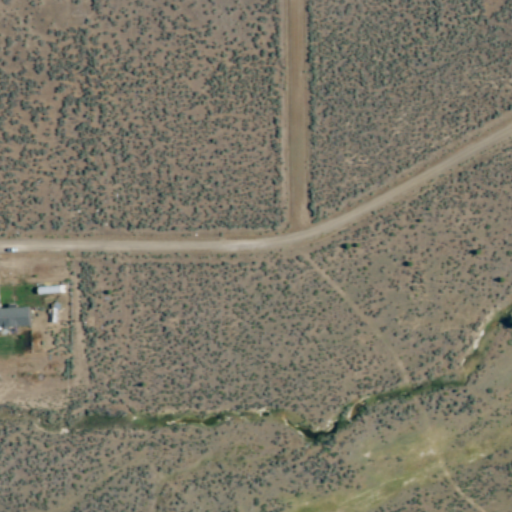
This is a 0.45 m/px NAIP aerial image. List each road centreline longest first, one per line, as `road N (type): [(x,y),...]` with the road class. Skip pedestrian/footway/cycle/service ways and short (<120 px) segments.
road 1 (residential): [(0,248),(287,241),(344,223),(511,136)]
road 2 (residential): [(303,237),(299,0)]
